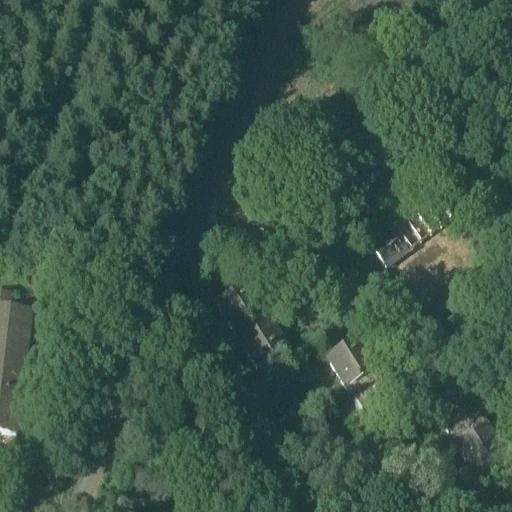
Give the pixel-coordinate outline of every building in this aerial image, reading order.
[(403,0),(373,0),(365,6),(385,34),(413,15),(403,0)] [(385,34),(365,6),(337,25),(356,54),(385,34)] [(345,96),(318,117),(339,144),(366,123),(345,96)] [(318,117),(290,138),(311,165),(339,144),(318,117)] [(435,201),(370,250),(386,273),(452,224),(435,201)] [(245,290),(214,310),(234,342),(265,322),(245,290)] [(31,314),(10,312),(11,299),(0,297),(0,435),(16,437),(31,314)] [(286,354),(265,322),(234,342),(254,374),(286,354)] [(356,344),(324,363),(344,396),(376,376),(356,344)] [(376,376),(344,396),(365,429),(396,409),(376,376)] [(466,398),(434,418),(453,450),(485,431),(466,398)] [(485,431),(453,450),(473,482),(505,463),(485,431)]
